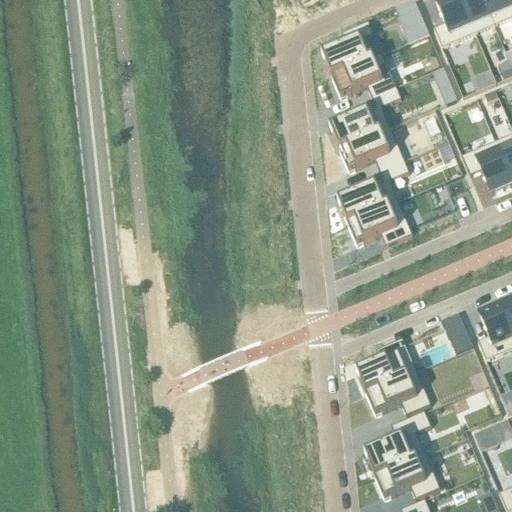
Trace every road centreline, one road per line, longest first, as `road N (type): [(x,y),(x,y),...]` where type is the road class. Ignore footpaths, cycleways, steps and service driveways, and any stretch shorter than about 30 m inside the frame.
road 1 (secondary): [(133,511),(78,0)]
road 2 (residential): [(314,296),(284,48),(378,0)]
road 3 (residential): [(314,296),(511,213)]
road 4 (residential): [(511,280),(320,361)]
road 5 (residential): [(338,511),(320,361)]
